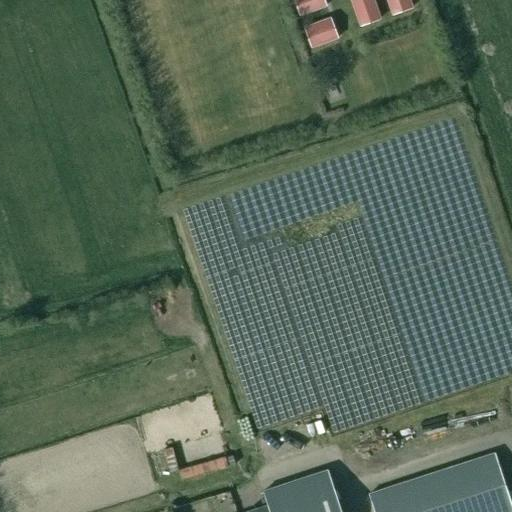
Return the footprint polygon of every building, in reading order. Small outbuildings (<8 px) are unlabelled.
[(318,0),(294,0),(300,15),(321,8),(318,0)] [(372,0),(368,0),(353,5),(360,26),(379,20),(372,0)] [(408,0),(387,0),(393,15),(411,8),(408,0)] [(326,21),(305,28),(312,47),(332,40),(326,21)] [(181,198),(221,190),(218,174),(178,182),(181,198)] [(511,511),(511,505),(497,457),(371,496),(376,511),(511,511)] [(341,511),(333,486),(332,486),(327,471),(263,492),(268,507),(253,511),(341,511)]
